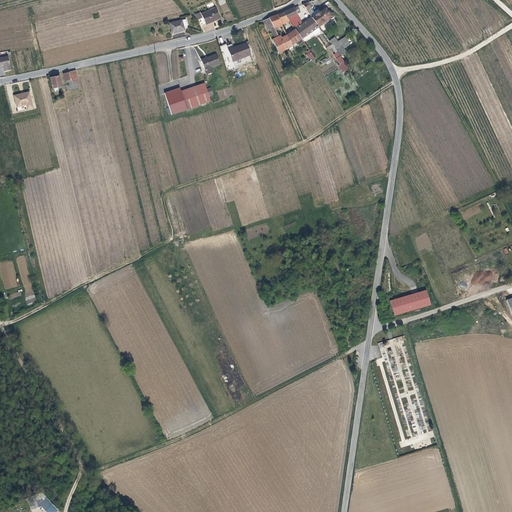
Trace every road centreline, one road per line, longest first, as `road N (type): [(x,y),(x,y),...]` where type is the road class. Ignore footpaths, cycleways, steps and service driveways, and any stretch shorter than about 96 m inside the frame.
road 1 (tertiary): [(344,511),(400,118),(394,73),(335,0)]
road 2 (track): [(0,324),(171,240),(165,191),(302,142),(395,81)]
road 3 (track): [(81,468),(93,471),(194,432),(367,341)]
road 4 (residential): [(0,80),(215,34),(297,0)]
road 5 (track): [(0,324),(81,464),(65,511)]
road 6 (track): [(403,320),(460,511)]
road 7 (track): [(511,25),(461,56),(394,73)]
